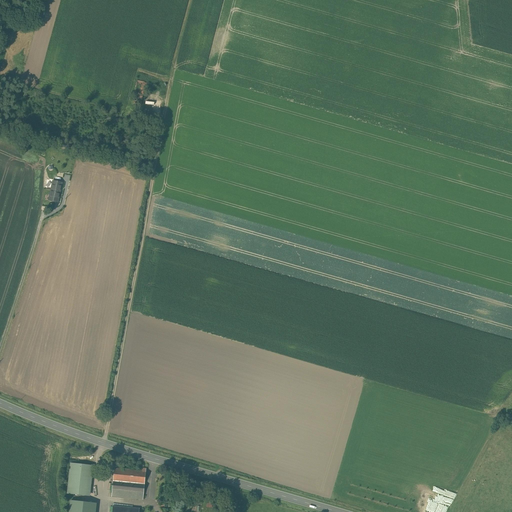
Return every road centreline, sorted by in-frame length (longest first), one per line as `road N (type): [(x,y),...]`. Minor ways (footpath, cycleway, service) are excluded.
road 1 (secondary): [(340,511),(0,403)]
road 2 (track): [(104,442),(167,95)]
road 3 (track): [(0,345),(43,214)]
